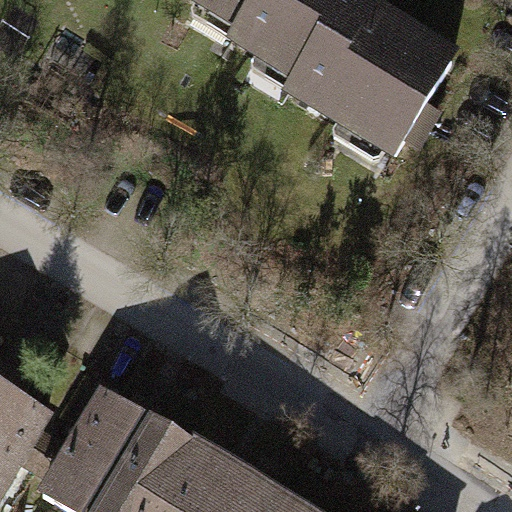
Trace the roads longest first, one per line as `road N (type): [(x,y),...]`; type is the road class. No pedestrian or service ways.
road 1 (residential): [(393,447),(0,210)]
road 2 (residential): [(393,447),(511,237)]
